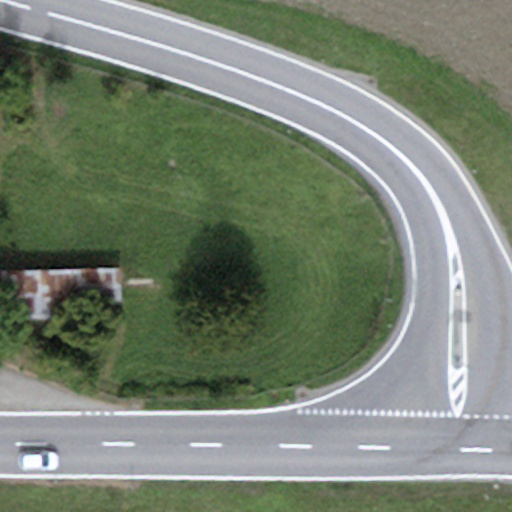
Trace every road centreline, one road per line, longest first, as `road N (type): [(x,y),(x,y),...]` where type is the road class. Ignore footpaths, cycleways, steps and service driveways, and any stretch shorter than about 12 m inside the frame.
road 1 (secondary): [(0,446),(463,450)]
road 2 (secondary): [(0,2),(270,83),(393,146)]
road 3 (secondary): [(463,450),(480,421),(486,387),(483,286),(459,219),(393,146)]
road 4 (secondary): [(393,146),(427,207),(436,243),(434,366),(447,426),(463,450)]
